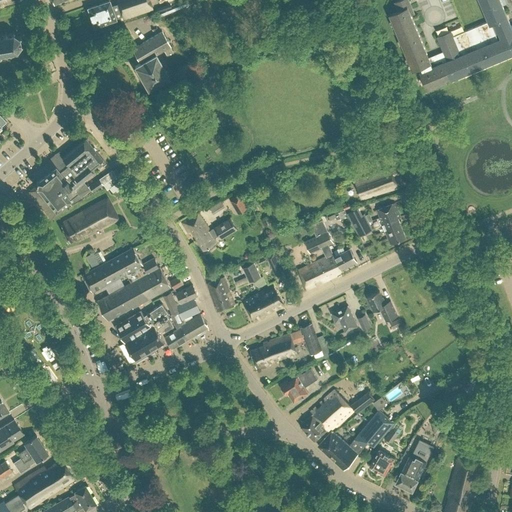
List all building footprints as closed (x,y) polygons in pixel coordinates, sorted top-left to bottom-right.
[(152,8),(149,0),(116,0),(118,3),(110,5),(108,0),(87,7),(94,27),(115,19),(115,18),(122,16),(123,18),(152,8)] [(451,79),(511,53),(511,23),(511,24),(500,0),(479,0),(488,21),(464,31),(453,35),(451,30),(437,36),(441,45),(444,54),(441,55),(440,54),(434,56),(436,60),(431,62),(426,51),(411,15),(414,13),(412,9),(410,4),(409,0),(408,0),(398,0),(395,2),(398,10),(390,14),(413,70),(421,67),(422,70),(420,72),(427,89),(446,81),(446,79),(450,77),(451,79)] [(0,58),(0,57),(1,57),(0,54),(8,53),(9,56),(11,55),(10,52),(15,52),(17,54),(18,53),(16,50),(20,46),(22,46),(23,45),(20,44),(19,38),(21,37),(20,35),(18,37),(13,34),(14,31),(12,31),(11,34),(6,35),(5,32),(4,33),(5,35),(0,35),(0,58)] [(131,48),(134,52),(140,62),(145,59),(155,53),(156,54),(166,48),(170,45),(161,31),(157,33),(131,48)] [(169,76),(156,54),(155,53),(145,59),(140,62),(134,65),(148,88),(169,76)] [(423,83),(409,87),(410,91),(424,87),(423,83)] [(36,186),(29,191),(51,218),(58,213),(69,203),(70,204),(80,196),(89,189),(87,186),(82,180),(93,171),(91,168),(102,159),(85,138),(62,157),(54,163),(50,158),(31,173),(35,178),(34,178),(36,181),(35,185),(36,186)] [(395,180),(393,175),(404,171),(402,164),(355,181),(361,199),(398,187),(396,180),(395,180)] [(112,170),(89,185),(91,189),(92,190),(115,174),(112,170)] [(115,175),(107,181),(111,185),(119,179),(115,175)] [(123,187),(119,182),(113,187),(117,192),(123,187)] [(230,197),(239,212),(249,206),(241,191),(230,197)] [(99,229),(118,219),(107,198),(62,221),(64,223),(61,225),(69,242),(76,238),(77,241),(94,232),(93,230),(98,227),(99,229)] [(406,237),(398,218),(401,217),(395,202),(376,209),(384,230),(385,230),(391,243),(406,237)] [(363,214),(360,208),(359,207),(348,212),(360,236),(373,229),(365,213),(363,214)] [(210,230),(198,212),(186,220),(183,223),(189,233),(192,231),(204,249),(216,242),(214,237),(219,234),(221,238),(237,228),(230,217),(210,230)] [(341,236),(347,233),(341,218),(335,221),(341,236)] [(311,224),(317,235),(322,247),(329,244),(333,242),(328,230),(323,219),(311,224)] [(152,224),(146,226),(148,235),(154,234),(152,224)] [(317,235),(306,240),(311,252),(322,247),(317,235)] [(299,269),(305,284),(307,289),(315,285),(314,281),(320,278),(322,282),(337,275),(336,274),(342,271),(341,269),(334,256),(334,254),(329,244),(322,247),(326,256),(299,269)] [(84,273),(94,291),(105,285),(121,276),(126,274),(131,282),(147,273),(159,267),(160,266),(161,266),(160,265),(159,266),(155,258),(143,264),(134,246),(107,261),(101,265),(93,268),(84,273)] [(348,249),(334,256),(341,269),(357,261),(350,248),(348,249)] [(86,256),(93,268),(101,265),(107,261),(101,250),(95,254),(93,252),(86,256)] [(268,255),(276,273),(283,270),(275,252),(268,255)] [(249,280),(250,281),(261,276),(254,262),(243,267),(247,275),(249,280)] [(159,267),(147,273),(158,294),(171,286),(172,286),(161,266),(160,266),(159,267)] [(109,319),(116,315),(132,307),(133,307),(158,294),(147,273),(131,282),(125,285),(110,294),(99,300),(98,300),(109,319)] [(170,280),(175,288),(184,282),(179,275),(170,280)] [(238,286),(249,280),(247,275),(239,278),(235,280),(238,286)] [(208,282),(218,310),(234,304),(224,276),(208,282)] [(172,313),(174,312),(180,310),(183,318),(184,318),(185,320),(193,317),(192,314),(200,311),(194,297),(198,295),(193,284),(177,291),(177,292),(173,294),(172,292),(164,295),(172,313)] [(271,311),(284,304),(274,285),(243,301),(255,322),(266,317),(266,314),(271,310),(271,311)] [(373,311),(379,308),(380,308),(386,320),(398,315),(391,300),(386,302),(383,296),(382,297),(379,291),(367,296),(373,311)] [(119,322),(115,325),(124,338),(125,341),(129,339),(151,325),(150,324),(166,313),(168,312),(163,303),(162,303),(144,314),(141,310),(141,309),(119,322)] [(358,326),(348,305),(331,313),(335,322),(340,320),(345,331),(358,326)] [(125,341),(136,360),(165,342),(162,338),(160,334),(174,326),(166,313),(150,324),(151,325),(129,339),(125,341)] [(166,336),(173,348),(208,326),(201,313),(191,319),(191,320),(181,326),(174,331),(174,332),(166,336)] [(358,317),(363,329),(370,326),(365,314),(358,317)] [(393,327),(402,324),(400,318),(391,321),(393,327)] [(310,354),(321,350),(311,322),(300,326),(305,339),(310,354)] [(285,358),(297,354),(293,343),(289,333),(264,343),(264,344),(250,350),(257,366),(260,365),(261,367),(278,361),(278,357),(283,355),(285,358)] [(318,378),(311,367),(298,375),(289,381),(287,379),(280,383),(286,394),(288,392),(294,401),(308,392),(305,386),(318,378)] [(354,410),(351,406),(335,389),(320,402),(322,404),(318,408),(316,406),(311,411),(313,413),(301,425),(315,440),(328,428),(329,430),(335,424),(336,425),(354,410)] [(368,392),(352,404),(358,411),(374,399),(368,392)] [(464,394),(453,400),(455,404),(466,399),(464,394)] [(0,416),(9,411),(0,397),(0,416)] [(472,412),(469,403),(451,410),(455,419),(472,412)] [(374,446),(394,421),(379,409),(349,445),(332,429),(319,444),(344,468),(358,453),(358,452),(368,441),(374,446)] [(0,449),(13,442),(12,440),(23,433),(14,419),(2,426),(5,430),(0,433),(0,432),(0,449)] [(392,428),(386,437),(392,442),(399,432),(392,428)] [(13,462),(14,462),(42,443),(36,434),(24,442),(27,447),(18,453),(21,457),(13,462)] [(42,443),(14,462),(20,472),(30,465),(30,464),(48,452),(42,443)] [(370,465),(385,473),(394,457),(379,449),(370,465)] [(427,459),(417,455),(415,458),(410,456),(409,458),(408,458),(402,471),(401,471),(396,482),(413,490),(418,479),(417,479),(427,459)] [(473,495),(475,488),(472,487),(474,480),(477,480),(482,461),(459,455),(448,495),(449,495),(444,511),(466,511),(471,494),(473,495)] [(74,478),(61,458),(46,468),(44,466),(14,485),(20,494),(25,501),(29,507),(74,478)] [(0,463),(0,478),(12,470),(6,460),(0,463)] [(42,511),(41,509),(35,511),(72,511),(76,510),(77,511),(80,511),(82,511),(80,508),(83,506),(85,509),(85,510),(96,504),(85,485),(74,491),(75,493),(43,511),(42,511)] [(20,494),(4,504),(9,511),(16,511),(24,508),(21,503),(25,501),(20,494)]
